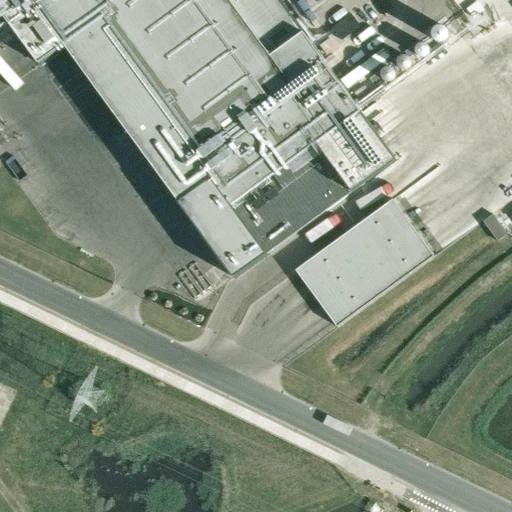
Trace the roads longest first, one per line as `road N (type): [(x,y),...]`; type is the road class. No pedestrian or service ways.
road 1 (unclassified): [(494,511),(0,274)]
road 2 (unknown): [(193,367),(225,335),(248,292),(454,142)]
road 3 (unknown): [(113,328),(145,269),(144,227),(17,48),(0,51)]
